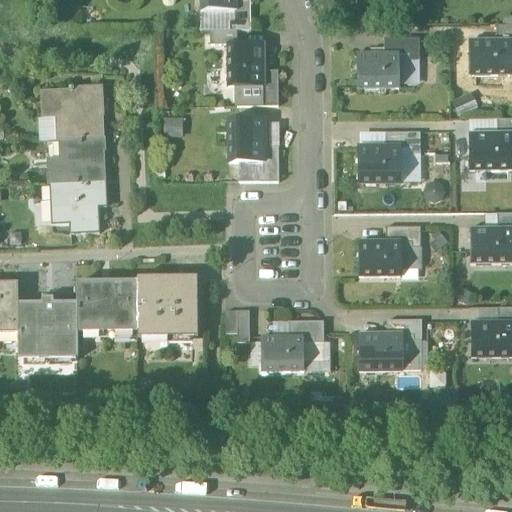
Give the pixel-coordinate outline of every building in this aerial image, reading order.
[(200,0),(200,12),(234,12),(236,12),(235,0),(200,0)] [(249,0),(235,0),(236,12),(234,12),(235,23),(229,23),(229,31),(250,31),(249,0)] [(511,28),(495,29),(495,42),(510,42),(510,43),(511,43),(511,28)] [(418,61),(418,40),(384,41),(383,55),(399,55),(399,57),(410,57),(410,61),(418,61)] [(510,43),(510,42),(495,42),(468,42),(469,76),(510,75),(510,43)] [(263,45),(228,45),(228,88),(262,88),(263,88),(263,72),(263,45)] [(383,55),(356,54),(356,90),(399,90),(399,57),(399,55),(383,55)] [(278,108),(277,72),(263,72),(263,88),(262,88),(262,99),(256,99),(257,108),(278,108)] [(71,92),(41,94),(43,118),(55,117),(57,144),(62,144),(105,141),(103,88),(70,90),(71,92)] [(473,96),(455,103),(459,115),(478,109),(473,96)] [(511,121),(496,122),(496,137),(511,137),(511,138),(511,137),(511,121)] [(263,122),(228,122),(228,164),(262,164),(263,164),(263,149),(263,122)] [(419,135),(385,135),(384,149),(400,149),(400,151),(411,151),(411,156),(420,156),(419,135)] [(496,137),(469,137),(469,171),(511,171),(511,138),(511,137),(496,137)] [(105,141),(62,144),(63,165),(48,166),(49,188),(58,187),(104,185),(103,154),(106,154),(105,141)] [(277,149),(263,149),(263,164),(262,164),(262,175),(257,175),(257,185),(277,185),(277,149)] [(384,149),(357,149),(357,184),(399,184),(400,151),(400,149),(384,149)] [(104,185),(58,187),(58,203),(50,203),(51,228),(68,227),(69,237),(97,236),(96,210),(105,209),(104,185)] [(426,203),(444,205),(445,193),(427,192),(426,203)] [(511,216),(497,217),(497,231),(511,231),(511,233),(511,232),(511,216)] [(421,228),(385,229),(385,244),(400,243),(400,245),(400,271),(421,271),(421,228)] [(497,231),(469,231),(470,265),(511,265),(511,233),(511,231),(497,231)] [(385,244),(358,244),(358,278),(400,277),(400,271),(400,245),(400,243),(385,244)] [(196,281),(136,282),(136,285),(136,291),(136,335),(136,342),(197,341),(196,281)] [(136,285),(76,286),(76,307),(76,337),(136,335),(136,291),(136,285)] [(16,287),(0,286),(0,337),(16,337),(16,308),(16,287)] [(39,302),(39,307),(16,308),(16,337),(16,364),(77,363),(76,337),(76,307),(52,307),(51,302),(39,302)] [(511,310),(497,310),(496,325),(511,324),(511,310)] [(226,336),(236,336),(236,314),(225,314),(226,336)] [(249,314),(236,314),(236,336),(237,346),(249,345),(249,314)] [(321,323),(288,324),(288,338),(302,338),(302,340),(314,340),(314,345),(322,345),(321,323)] [(421,324),(387,324),(387,339),(395,339),(402,338),(402,340),(412,340),(412,344),(421,344),(421,324)] [(511,324),(496,325),(470,324),(470,359),(511,358),(511,324)] [(288,338),(260,339),(260,346),(261,368),(261,373),(302,373),(302,340),(302,338),(288,338)] [(387,339),(359,339),(359,374),(402,373),(402,340),(402,338),(395,339),(387,339)] [(402,340),(402,373),(421,373),(421,344),(412,344),(412,340),(402,340)] [(261,368),(260,346),(250,346),(250,368),(261,368)]
